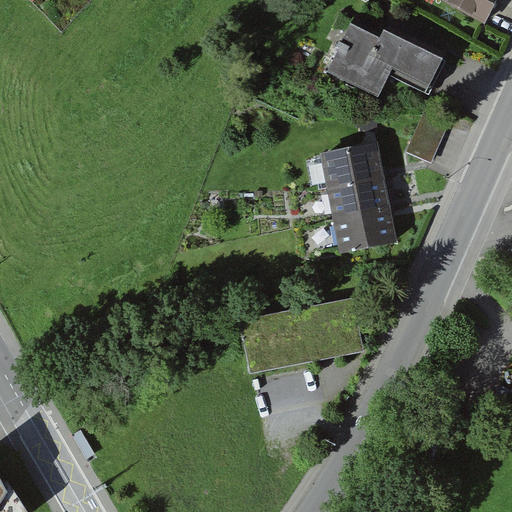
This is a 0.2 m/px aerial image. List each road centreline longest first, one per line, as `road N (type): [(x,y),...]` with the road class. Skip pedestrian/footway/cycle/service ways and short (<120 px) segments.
road 1 (residential): [(511,111),(397,365),(315,511)]
road 2 (tertiary): [(0,366),(85,511)]
